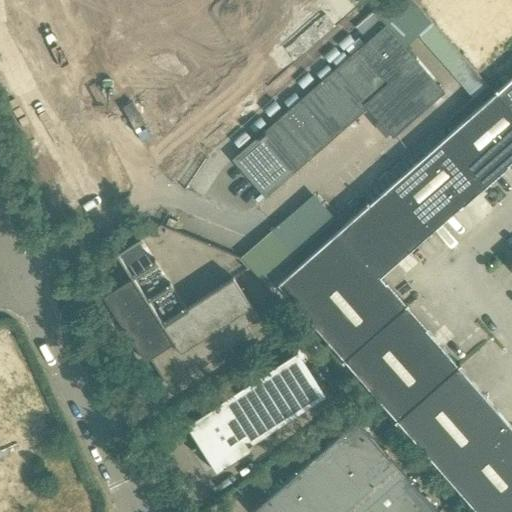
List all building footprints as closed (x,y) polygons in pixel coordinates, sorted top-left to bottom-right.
[(419,36),(473,98),(487,86),(411,0),(391,0),(421,34),(419,36)] [(511,0),(497,0),(488,8),(511,33),(511,0)] [(511,33),(488,8),(471,23),(509,65),(511,62),(511,33)] [(426,105),(443,90),(387,26),(388,24),(374,9),(355,26),(370,43),(236,160),(265,193),(367,104),(393,134),(426,105)] [(138,47),(64,84),(118,191),(204,148),(231,123),(176,15),(133,36),(138,47)] [(471,23),(453,40),(490,82),(509,65),(471,23)] [(511,77),(496,91),(511,109),(511,77)] [(443,138),(484,184),(511,159),(511,109),(496,91),(443,138)] [(408,250),(465,200),(484,184),(443,138),(368,204),(408,250)] [(88,180),(56,197),(65,216),(98,199),(88,180)] [(344,359),(405,305),(379,276),(408,250),(368,204),(278,283),(344,359)] [(133,280),(132,279),(104,297),(146,362),(151,359),(170,388),(187,377),(252,334),(247,326),(260,317),(233,278),(187,309),(161,325),(148,304),(133,280)] [(397,419),(458,365),(405,305),(344,359),(397,419)] [(216,473),(251,450),(249,447),(253,445),(252,443),(325,394),(298,352),(186,425),(216,473)] [(449,479),(510,426),(458,365),(397,419),(449,479)] [(0,385),(0,500),(67,469),(22,375),(0,385)] [(252,511),(438,511),(355,418),(251,510),(252,511)] [(477,511),(511,511),(511,427),(510,426),(449,479),(477,511)]
